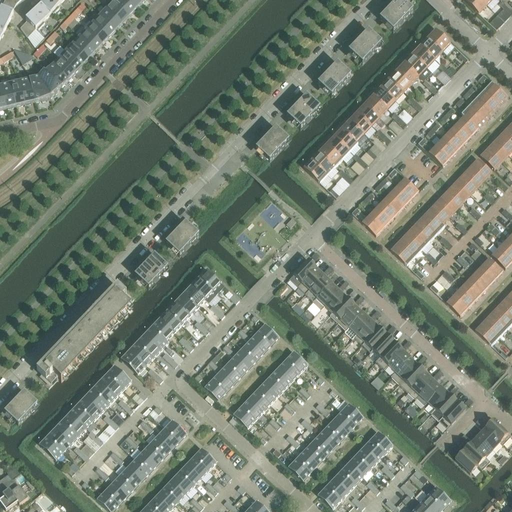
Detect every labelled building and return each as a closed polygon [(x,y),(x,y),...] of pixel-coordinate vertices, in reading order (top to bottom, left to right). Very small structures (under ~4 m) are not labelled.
[(16,6),(8,0),(5,0),(4,4),(15,9),(16,6)] [(58,8),(65,0),(46,0),(41,6),(51,16),(52,14),(53,16),(60,9),(58,8)] [(136,12),(123,0),(116,0),(113,4),(129,19),(136,12)] [(142,5),(137,0),(123,0),(136,12),(142,5)] [(393,34),(413,13),(399,0),(379,21),(393,34)] [(487,7),(478,0),(464,0),(463,2),(478,16),(487,7)] [(508,9),(502,3),(499,7),(505,12),(508,9)] [(129,19),(113,4),(106,11),(122,26),(129,19)] [(43,24),(51,16),(41,6),(26,22),(27,23),(20,30),(27,40),(36,49),(45,40),(36,31),(37,30),(38,32),(45,25),(43,24)] [(81,14),(86,9),(82,6),(77,10),(81,14)] [(0,33),(3,35),(13,16),(13,15),(1,9),(1,11),(0,10),(0,33)] [(122,26),(106,11),(99,18),(115,33),(122,26)] [(115,33),(99,18),(93,25),(100,32),(109,40),(115,33)] [(68,28),(72,23),(68,20),(64,25),(68,28)] [(499,30),(492,23),(489,26),(496,33),(499,30)] [(109,40),(100,32),(93,25),(86,32),(102,47),(109,40)] [(450,45),(435,31),(427,40),(442,54),(450,45)] [(102,47),(86,32),(79,39),(95,54),(102,47)] [(362,67),(382,46),(368,32),(348,53),(362,67)] [(54,42),(59,38),(55,34),(50,39),(54,42)] [(95,54),(79,39),(72,46),(88,61),(95,54)] [(442,54),(427,40),(419,48),(434,62),(442,54)] [(88,61),(72,46),(66,53),(81,68),(88,61)] [(41,56),(46,51),(42,47),(38,52),(41,56)] [(434,62),(419,48),(412,56),(426,70),(434,62)] [(81,68),(66,53),(59,60),(75,76),(81,68)] [(468,62),(461,55),(458,58),(465,65),(468,62)] [(426,70),(412,56),(404,64),(419,78),(426,70)] [(75,76),(59,60),(52,67),(68,83),(75,76)] [(419,78),(404,64),(396,73),(411,87),(419,78)] [(331,99),(351,78),(337,65),(317,86),(330,98),(331,99)] [(448,72),(442,66),(438,69),(444,75),(448,72)] [(68,83),(52,67),(46,74),(44,73),(61,90),(68,83)] [(451,81),(454,77),(448,72),(444,75),(451,81)] [(61,90),(44,73),(38,79),(40,83),(50,101),(61,90)] [(411,87),(396,73),(388,81),(403,95),(411,87)] [(481,86),(487,80),(484,77),(478,83),(481,86)] [(50,101),(40,83),(38,79),(29,82),(35,105),(50,101)] [(403,95),(388,81),(380,89),(395,103),(403,95)] [(35,105),(29,82),(20,84),(25,107),(35,105)] [(432,88),(426,82),(423,86),(429,92),(432,88)] [(25,107),(20,84),(11,86),(16,109),(25,107)] [(494,87),(492,85),(484,93),(486,95),(500,108),(508,100),(494,87)] [(16,109),(11,86),(1,88),(7,112),(16,109)] [(471,96),(477,90),(474,87),(468,93),(471,96)] [(435,97),(438,94),(432,88),(429,92),(435,97)] [(395,103),(380,89),(372,97),(387,111),(395,103)] [(466,102),(471,96),(468,93),(463,99),(466,102)] [(486,95),(484,93),(476,101),(479,103),(493,116),(500,108),(486,95)] [(300,131),(320,111),(306,97),(286,118),(300,131)] [(387,111),(372,97),(365,106),(379,120),(387,111)] [(416,105),(410,99),(407,103),(413,108),(416,105)] [(458,109),(464,103),(461,101),(455,106),(458,109)] [(479,103),(476,101),(469,108),(471,110),(485,124),(493,116),(479,103)] [(423,110),(416,105),(413,108),(419,114),(423,110)] [(379,120),(365,106),(357,114),(371,128),(379,120)] [(471,110),(469,108),(462,116),(464,118),(478,131),(485,124),(471,110)] [(371,128),(357,114),(349,122),(363,136),(371,128)] [(397,125),(401,121),(395,115),(391,119),(397,125)] [(464,118),(462,116),(461,117),(463,119),(457,126),(471,139),(478,131),(464,118)] [(407,127),(401,121),(397,125),(403,131),(407,127)] [(363,136),(349,122),(341,130),(355,144),(358,146),(356,144),(363,136)] [(471,139),(457,126),(450,133),(464,146),(471,139)] [(511,132),(508,129),(501,136),(511,146),(511,132)] [(269,164),(289,143),(275,130),(256,151),(269,164)] [(355,144),(341,130),(334,138),(348,152),(350,154),(358,146),(355,144)] [(385,138),(379,132),(376,135),(382,141),(385,138)] [(464,146),(450,133),(443,140),(457,154),(464,146)] [(511,153),(511,146),(501,136),(494,144),(508,157),(511,153)] [(348,152),(334,138),(326,146),(341,160),(343,162),(350,154),(348,152)] [(391,143),(385,138),(382,141),(388,147),(391,143)] [(421,149),(426,143),(423,140),(418,146),(421,149)] [(457,154),(443,140),(435,148),(450,161),(457,154)] [(508,157),(494,144),(487,151),(501,165),(508,157)] [(341,160),(326,146),(319,154),(333,168),(335,170),(343,162),(341,160)] [(450,161),(435,148),(428,155),(442,169),(450,161)] [(501,165),(487,151),(480,159),(494,173),(501,165)] [(377,159),(370,152),(369,152),(367,155),(374,162),(377,159)] [(333,168),(319,154),(311,162),(326,176),(328,178),(335,170),(333,168)] [(359,166),(362,162),(356,156),(352,160),(359,166)] [(492,175),(477,161),(470,169),(484,183),(492,175)] [(332,181),(328,178),(326,176),(311,162),(303,170),(318,184),(324,190),(332,181)] [(368,168),(362,162),(359,166),(365,171),(368,168)] [(484,183),(470,169),(463,176),(477,190),(484,183)] [(392,179),(397,174),(394,171),(389,176),(392,179)] [(347,178),(341,172),(338,176),(344,181),(347,178)] [(477,190),(463,176),(456,184),(470,198),(477,190)] [(353,183),(347,178),(344,181),(350,187),(353,183)] [(419,194),(404,180),(397,188),(411,202),(419,194)] [(470,198),(456,184),(449,191),(463,205),(470,198)] [(508,191),(502,185),(499,188),(505,194),(508,191)] [(411,202),(397,188),(390,196),(404,209),(411,202)] [(339,198),(332,191),(329,194),(336,201),(339,198)] [(463,205),(449,191),(442,199),(456,212),(463,205)] [(404,209),(390,196),(383,203),(397,217),(404,209)] [(456,212),(442,199),(435,206),(449,220),(456,212)] [(397,217),(383,203),(376,210),(390,224),(397,217)] [(449,220),(435,206),(428,214),(442,227),(444,229),(445,229),(442,227),(449,220)] [(354,219),(359,213),(356,210),(351,216),(354,219)] [(390,224),(376,210),(369,218),(383,232),(390,224)] [(442,227),(428,214),(421,221),(435,235),(437,237),(444,229),(442,227)] [(383,232),(369,218),(362,225),(376,239),(383,232)] [(290,231),(296,225),(292,221),(286,227),(290,231)] [(435,235),(421,221),(413,229),(427,243),(429,245),(437,237),(435,235)] [(179,259),(199,238),(185,225),(166,245),(179,259)] [(427,243),(413,229),(406,237),(420,250),(422,252),(429,245),(427,243)] [(420,250),(406,237),(398,245),(412,258),(414,260),(422,252),(420,250)] [(448,244),(443,239),(439,243),(444,247),(448,244)] [(483,245),(478,240),(475,243),(480,248),(483,245)] [(511,249),(505,243),(498,251),(511,264),(511,249)] [(453,249),(448,244),(444,247),(449,252),(453,249)] [(412,258),(398,245),(390,253),(405,266),(407,268),(414,260),(412,258)] [(478,251),(472,245),(469,248),(475,254),(478,251)] [(511,264),(498,251),(491,258),(505,272),(511,264)] [(316,263),(320,258),(315,254),(312,259),(316,263)] [(433,259),(428,255),(424,258),(429,263),(433,259)] [(148,291),(168,270),(154,257),(135,278),(148,291)] [(438,264),(433,259),(429,263),(434,268),(438,264)] [(503,274),(489,261),(481,268),(496,282),(503,274)] [(297,290),(316,270),(308,262),(293,278),(301,285),(297,290)] [(496,282),(481,268),(474,276),(489,289),(496,282)] [(305,297),(324,278),(322,276),(316,270),(297,290),(305,297)] [(224,289),(206,272),(198,280),(213,294),(216,297),(224,289)] [(313,305),(332,285),(326,279),(329,275),(326,272),(322,276),(324,278),(305,297),(313,304),(312,305),(313,305)] [(424,279),(418,273),(415,276),(421,282),(424,279)] [(489,289),(474,276),(467,283),(481,297),(489,289)] [(213,294),(198,280),(190,289),(205,303),(213,294)] [(481,297),(467,283),(460,291),(474,304),(481,297)] [(339,293),(338,291),(332,286),(332,285),(313,305),(320,313),(339,293)] [(330,318),(347,300),(341,294),(345,290),(342,287),(338,291),(339,293),(320,313),(321,313),(325,309),(332,315),(330,318)] [(438,293),(432,287),(430,290),(436,296),(438,293)] [(61,383),(132,310),(126,304),(130,300),(118,288),(37,373),(40,377),(52,387),(58,380),(61,383)] [(205,303),(190,289),(183,297),(197,311),(205,303)] [(474,304),(460,291),(453,298),(467,312),(474,304)] [(197,311),(183,297),(175,305),(190,319),(197,311)] [(239,303),(234,297),(230,301),(236,307),(239,303)] [(467,312),(453,298),(446,306),(460,319),(467,312)] [(338,326),(355,308),(353,306),(347,300),(330,318),(338,326)] [(346,333),(363,315),(362,315),(356,309),(361,305),(357,302),(353,306),(355,308),(338,326),(346,333)] [(511,308),(505,302),(497,309),(511,323),(511,308)] [(190,319),(175,305),(167,313),(182,328),(190,319)] [(219,313),(214,307),(210,311),(216,316),(219,313)] [(511,323),(497,309),(490,317),(504,331),(506,333),(511,326),(511,323)] [(182,328),(167,313),(159,321),(174,336),(182,328)] [(225,318),(219,313),(216,316),(222,322),(225,318)] [(354,340),(371,322),(369,321),(363,315),(346,333),(349,330),(356,337),(354,340)] [(362,348),(379,330),(373,324),(376,320),(373,317),(369,321),(371,322),(354,340),(362,348)] [(504,331),(490,317),(482,325),(497,339),(499,341),(506,333),(504,331)] [(174,336),(159,321),(151,330),(168,346),(169,346),(166,344),(174,336)] [(204,329),(198,324),(194,327),(200,333),(204,329)] [(497,339),(482,325),(475,333),(489,347),(491,349),(499,341),(497,339)] [(279,341),(265,327),(257,335),(271,349),(279,341)] [(206,338),(209,335),(204,329),(200,333),(206,338)] [(151,330),(144,338),(161,354),(165,350),(166,352),(165,353),(176,362),(180,357),(168,346),(151,330)] [(370,355),(387,337),(385,336),(379,330),(362,348),(370,355)] [(376,364),(395,345),(388,339),(392,335),(389,332),(385,336),(387,337),(370,355),(370,356),(373,353),(380,360),(376,364)] [(271,349),(257,335),(250,343),(264,357),(271,349)] [(161,354),(144,338),(136,345),(153,362),(161,354)] [(188,346),(182,340),(179,344),(184,349),(188,346)] [(264,357),(250,343),(242,351),(256,364),(264,357)] [(153,362),(136,345),(129,353),(146,369),(153,362)] [(384,372),(402,352),(401,351),(395,345),(376,364),(384,372)] [(193,351),(188,346),(184,349),(190,355),(193,351)] [(391,380),(410,360),(404,354),(408,350),(406,348),(405,347),(401,351),(402,352),(384,372),(388,368),(395,375),(391,379),(391,380)] [(256,364),(242,351),(235,359),(249,372),(256,364)] [(146,369),(129,353),(121,361),(138,378),(146,369)] [(508,359),(502,353),(499,357),(505,362),(508,359)] [(308,368),(294,354),(286,362),(300,376),(308,368)] [(172,361),(166,355),(163,359),(169,365),(172,361)] [(249,372),(235,359),(227,367),(241,380),(249,372)] [(418,368),(416,366),(410,360),(411,360),(410,360),(391,380),(399,387),(418,368)] [(178,367),(172,361),(169,365),(175,371),(178,367)] [(300,376),(286,362),(278,371),(292,384),(300,376)] [(407,395),(425,375),(419,369),(423,365),(420,362),(416,366),(418,368),(399,387),(407,395)] [(241,380),(227,367),(220,375),(234,388),(241,380)] [(131,384),(114,368),(107,376),(124,393),(131,384)] [(157,377),(151,371),(148,375),(154,380),(157,377)] [(292,384),(278,371),(271,378),(285,392),(292,384)] [(234,388),(220,375),(212,383),(226,396),(234,388)] [(415,402),(433,383),(432,381),(425,375),(407,395),(415,402)] [(124,393),(107,376),(99,384),(116,401),(124,393)] [(163,383),(157,377),(154,380),(160,386),(163,383)] [(427,405),(442,390),(441,389),(441,390),(435,384),(439,380),(436,377),(432,381),(433,383),(415,402),(419,398),(427,405)] [(285,392),(271,378),(263,386),(278,400),(285,392)] [(226,396),(212,383),(205,391),(219,404),(226,396)] [(116,401),(99,384),(92,392),(109,408),(116,401)] [(278,400),(263,386),(256,394),(270,407),(278,400)] [(449,397),(448,396),(442,390),(427,405),(427,406),(427,405),(435,412),(431,417),(449,397)] [(109,408),(92,392),(84,400),(101,416),(109,408)] [(338,397),(333,392),(329,395),(335,400),(338,397)] [(438,424),(457,404),(451,399),(455,395),(452,392),(448,396),(449,397),(431,417),(438,424)] [(18,428),(38,407),(24,394),(4,415),(18,428)] [(147,400),(141,394),(138,397),(144,403),(147,400)] [(270,407),(256,394),(248,402),(263,415),(270,407)] [(101,416),(84,400),(77,408),(94,424),(101,416)] [(469,409),(473,405),(469,401),(465,405),(469,409)] [(128,408),(121,402),(118,406),(124,412),(128,408)] [(263,415),(248,402),(241,410),(255,423),(263,415)] [(447,432),(466,412),(457,404),(438,424),(447,432)] [(324,411),(319,406),(316,410),(321,415),(324,411)] [(363,421),(348,407),(341,415),(356,429),(363,421)] [(94,424),(77,408),(69,416),(86,432),(94,424)] [(134,414),(128,408),(124,412),(130,417),(134,414)] [(162,414),(157,409),(153,412),(158,417),(162,414)] [(255,423),(241,410),(233,418),(247,431),(255,423)] [(329,416),(324,411),(321,415),(326,419),(329,416)] [(356,429),(341,415),(333,423),(348,437),(356,429)] [(86,432),(69,416),(62,423),(79,440),(86,432)] [(113,424),(107,418),(103,421),(109,427),(113,424)] [(309,427),(304,422),(301,425),(306,430),(309,427)] [(511,439),(493,422),(487,429),(483,425),(480,429),(484,432),(485,430),(503,447),(511,439)] [(79,440),(62,423),(54,431),(71,447),(79,440)] [(148,428),(143,423),(140,426),(145,431),(148,428)] [(187,437),(172,423),(164,431),(179,445),(187,437)] [(348,437),(333,423),(326,431),(341,445),(348,437)] [(119,429),(113,424),(109,427),(115,433),(119,429)] [(315,432),(309,427),(306,430),(311,435),(315,432)] [(153,433),(148,428),(145,431),(150,436),(153,433)] [(485,430),(484,432),(478,438),(493,453),(500,445),(503,448),(503,447),(485,430)] [(71,447),(54,431),(47,439),(64,455),(71,447)] [(179,445),(164,431),(157,439),(172,453),(179,445)] [(341,445),(326,431),(318,438),(333,453),(341,445)] [(98,439),(92,433),(88,437),(94,443),(98,439)] [(393,449),(378,435),(370,443),(385,457),(393,449)] [(295,442),(289,437),(286,441),(291,446),(295,442)] [(133,443),(128,438),(125,442),(130,447),(133,443)] [(333,453),(318,438),(311,446),(326,460),(333,453)] [(493,453),(478,438),(472,445),(468,441),(465,444),(469,448),(470,446),(490,465),(486,460),(493,453)] [(64,455),(47,439),(39,447),(56,464),(64,455)] [(104,445),(98,439),(94,443),(100,449),(104,445)] [(172,453),(157,439),(149,447),(164,461),(172,453)] [(296,451),(300,447),(295,442),(291,446),(296,451)] [(135,452),(139,448),(133,443),(130,447),(135,452)] [(385,457),(370,443),(362,451),(377,465),(385,457)] [(326,460),(311,446),(303,454),(318,468),(326,460)] [(490,465),(470,446),(469,448),(463,454),(482,473),(490,465)] [(164,461),(149,447),(142,455),(157,469),(164,461)] [(83,455),(77,449),(73,453),(79,459),(83,455)] [(216,465),(201,451),(194,459),(209,473),(216,465)] [(377,465),(362,451),(355,458),(370,473),(377,465)] [(451,459),(455,455),(451,451),(447,455),(451,459)] [(281,457),(276,452),(272,455),(278,460),(281,457)] [(118,459),(113,454),(110,458),(115,463),(118,459)] [(318,468),(303,454),(296,462),(311,476),(318,468)] [(482,473),(463,454),(455,462),(470,477),(478,469),(482,473)] [(89,461),(83,455),(79,459),(85,464),(89,461)] [(157,469),(142,455),(134,463),(149,477),(157,469)] [(370,473),(355,458),(347,466),(363,481),(370,473)] [(124,464),(118,459),(115,463),(120,468),(124,464)] [(209,473),(194,459),(186,467),(201,481),(209,473)] [(408,464),(403,459),(400,462),(405,467),(408,464)] [(311,476),(296,462),(288,470),(303,484),(311,476)] [(149,477),(134,463),(127,471),(142,485),(149,477)] [(363,481),(347,466),(340,474),(355,488),(363,481)] [(5,473),(8,477),(11,481),(19,475),(13,467),(5,473)] [(201,481),(186,467),(179,475),(194,489),(201,481)] [(390,473),(385,468),(381,472),(386,477),(390,473)] [(75,475),(69,469),(66,473),(72,479),(75,475)] [(104,475),(98,470),(95,473),(100,478),(104,475)] [(142,485),(127,471),(120,478),(134,493),(142,485)] [(422,477),(417,472),(414,476),(419,481),(422,477)] [(395,478),(390,473),(386,477),(391,482),(395,478)] [(355,488),(340,474),(332,482),(348,496),(355,488)] [(105,483),(109,480),(104,475),(100,478),(105,483)] [(194,489),(179,475),(171,483),(186,497),(194,489)] [(232,480),(227,476),(223,479),(228,484),(232,480)] [(0,491),(12,482),(11,481),(8,477),(0,482),(0,491)] [(134,493),(120,478),(112,486),(127,500),(134,493)] [(28,500),(19,488),(18,489),(12,482),(0,491),(0,493),(4,499),(0,502),(0,504),(5,511),(7,511),(18,505),(19,507),(28,500)] [(348,496),(332,482),(324,490),(340,504),(348,496)] [(186,497),(171,483),(164,491),(179,505),(186,497)] [(90,489),(85,484),(81,488),(87,493),(90,489)] [(375,489),(370,484),(366,487),(371,492),(375,489)] [(213,490),(208,485),(205,488),(210,493),(213,490)] [(127,500),(112,486),(104,494),(119,508),(127,500)] [(409,491),(403,486),(400,490),(405,495),(409,491)] [(246,494),(240,489),(237,492),(242,497),(246,494)] [(380,494),(375,489),(371,492),(376,497),(380,494)] [(218,495),(213,490),(210,493),(215,498),(218,495)] [(332,511),(340,504),(324,490),(317,497),(332,511)] [(443,511),(451,504),(435,490),(428,498),(442,511),(443,511)] [(171,511),(179,505),(164,491),(156,499),(170,511),(171,511)] [(414,497),(409,491),(405,495),(411,500),(414,497)] [(115,511),(119,508),(104,494),(97,502),(107,511),(115,511)] [(442,511),(428,498),(420,506),(426,511),(442,511)] [(170,511),(156,499),(149,506),(154,511),(170,511)] [(198,505),(193,500),(190,504),(195,509),(198,505)] [(360,504),(355,500),(351,503),(356,508),(360,504)] [(394,507),(389,502),(385,506),(391,511),(394,507)] [(232,508),(227,503),(224,506),(229,511),(232,508)] [(265,511),(256,503),(249,511),(265,511)]
